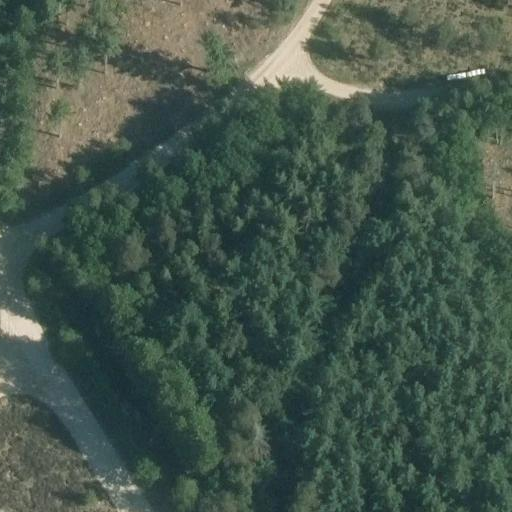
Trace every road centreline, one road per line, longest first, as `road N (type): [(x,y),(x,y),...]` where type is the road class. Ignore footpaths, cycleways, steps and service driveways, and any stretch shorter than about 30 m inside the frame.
road 1 (track): [(0,248),(73,213),(218,113),(278,62),(322,0)]
road 2 (track): [(134,511),(37,357),(0,276)]
road 3 (track): [(278,62),(360,97),(409,99),(511,83)]
